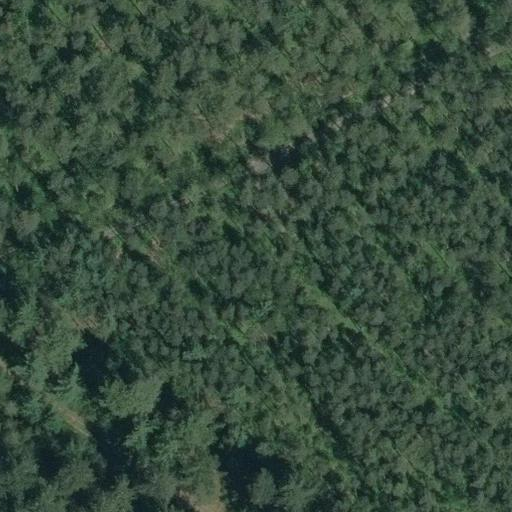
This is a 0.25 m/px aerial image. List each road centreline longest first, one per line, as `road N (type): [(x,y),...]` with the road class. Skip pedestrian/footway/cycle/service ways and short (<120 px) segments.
road 1 (track): [(0,283),(511,39)]
road 2 (track): [(214,511),(0,368)]
